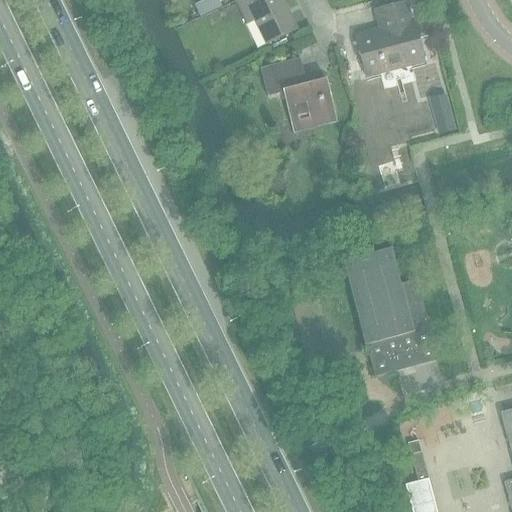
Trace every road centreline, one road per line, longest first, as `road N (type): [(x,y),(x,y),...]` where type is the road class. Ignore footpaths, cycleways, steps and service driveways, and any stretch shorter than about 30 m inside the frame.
road 1 (primary): [(299,511),(50,0)]
road 2 (primary): [(0,24),(237,511)]
